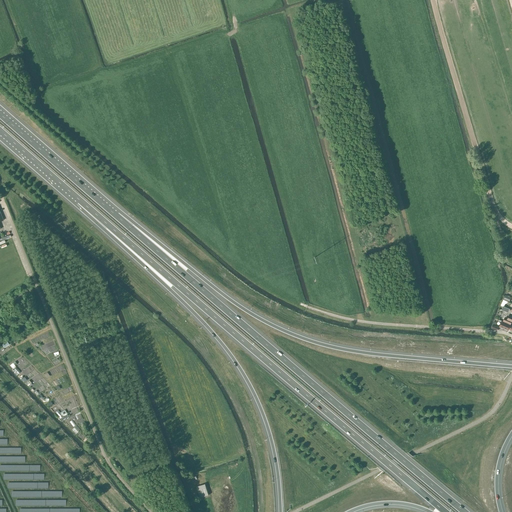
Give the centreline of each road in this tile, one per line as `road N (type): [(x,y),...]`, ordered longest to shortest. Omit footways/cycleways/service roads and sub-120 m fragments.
road 1 (motorway): [(67,193),(444,511)]
road 2 (motorway): [(464,511),(111,211)]
road 3 (motorway): [(511,366),(354,350),(279,327),(111,211)]
road 4 (motorway): [(67,193),(181,300),(243,374),(269,433),(279,511)]
road 5 (unclassified): [(150,511),(106,461),(9,216)]
road 6 (motorway): [(111,211),(0,113)]
